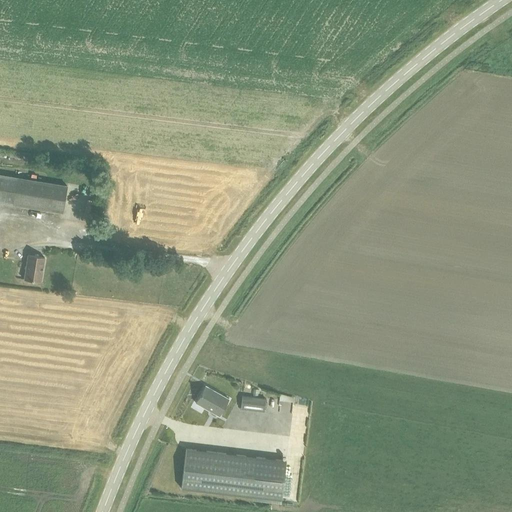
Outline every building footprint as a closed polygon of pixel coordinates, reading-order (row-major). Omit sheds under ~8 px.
[(0,174),(0,202),(13,205),(62,213),(67,186),(18,178),(0,174)] [(40,282),(44,257),(28,255),(24,279),(40,282)] [(207,405),(205,408),(219,416),(229,399),(205,386),(196,402),(196,403),(198,400),(207,405)] [(280,394),(280,401),(293,402),(294,397),(280,394)] [(264,411),(266,399),(242,396),(241,409),(264,411)] [(181,488),(281,500),(286,460),(186,448),(181,488)]
